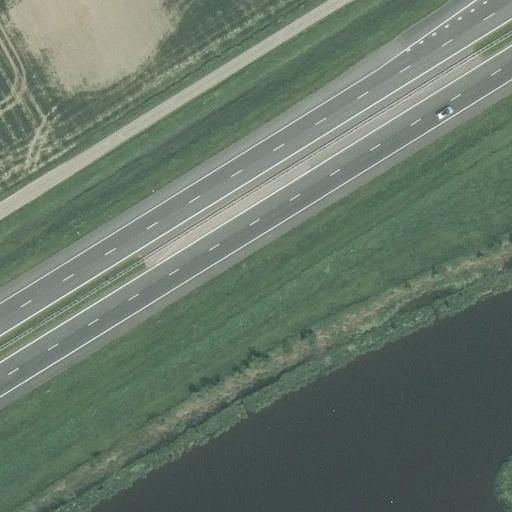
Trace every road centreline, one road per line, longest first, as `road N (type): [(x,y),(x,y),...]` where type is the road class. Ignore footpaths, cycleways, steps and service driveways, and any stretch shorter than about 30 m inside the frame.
road 1 (motorway): [(511,4),(0,323)]
road 2 (motorway): [(0,376),(511,60)]
road 3 (unclassified): [(0,212),(343,0)]
